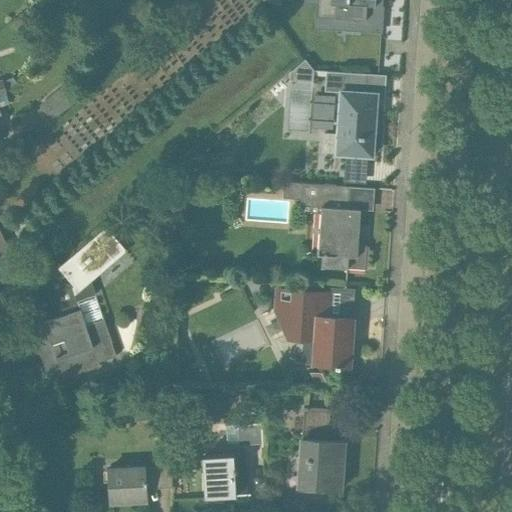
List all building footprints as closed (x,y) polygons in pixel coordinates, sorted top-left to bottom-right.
[(151,0),(124,0),(126,3),(134,29),(155,19),(157,17),(151,0)] [(305,0),(305,3),(317,3),(316,27),(381,31),(381,25),(382,0),(305,0)] [(132,35),(122,5),(93,21),(104,51),(132,35)] [(290,80),(312,81),(313,70),(304,60),(290,72),(290,80)] [(324,132),(322,152),(334,153),(334,155),(352,156),(372,157),(373,139),(374,134),(378,134),(379,121),(375,121),(376,93),(365,92),(366,74),(346,72),(326,71),(325,92),(340,93),(337,132),(324,132)] [(75,101),(63,86),(39,105),(41,107),(26,119),(36,132),(75,101)] [(0,116),(1,116),(0,113),(0,105),(10,102),(7,91),(0,96),(0,116)] [(191,158),(173,173),(179,180),(193,181),(194,176),(201,176),(203,159),(191,158)] [(350,186),(284,182),(283,198),(303,199),(302,206),(323,208),(319,254),(326,255),(325,267),(346,268),(346,273),(347,273),(347,268),(365,270),(366,246),(358,245),(360,209),(348,208),(350,186)] [(356,186),(355,206),(373,207),(374,187),(356,186)] [(41,327),(36,328),(47,362),(53,380),(50,381),(50,383),(98,367),(97,363),(116,356),(104,320),(86,327),(82,314),(91,310),(84,288),(91,282),(127,252),(113,235),(124,225),(119,219),(60,269),(40,284),(48,295),(56,317),(43,322),(44,325),(40,326),(41,327)] [(13,257),(0,231),(0,273),(1,275),(11,269),(7,261),(13,257)] [(274,289),(273,309),(287,338),(293,339),(292,362),(350,366),(352,327),(353,319),(353,318),(331,317),(332,293),(274,289)] [(320,390),(307,390),(307,399),(320,399),(320,390)] [(330,409),(303,408),(300,458),(307,459),(305,487),(341,489),(344,442),(328,440),(330,409)] [(261,443),(260,423),(238,423),(239,444),(261,443)] [(247,495),(245,453),(202,455),(205,497),(247,495)] [(172,488),(173,456),(156,456),(157,466),(145,467),(145,466),(109,468),(111,503),(146,501),(145,489),(172,488)]
